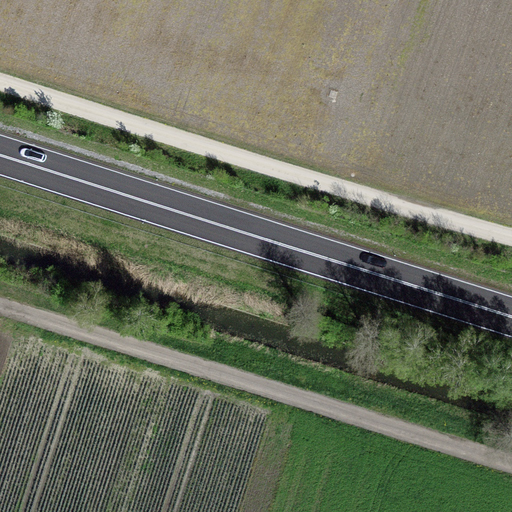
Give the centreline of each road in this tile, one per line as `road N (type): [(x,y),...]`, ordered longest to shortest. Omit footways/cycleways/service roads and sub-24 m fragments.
road 1 (trunk): [(511,316),(0,154)]
road 2 (track): [(511,464),(0,307)]
road 3 (track): [(0,82),(511,236)]
